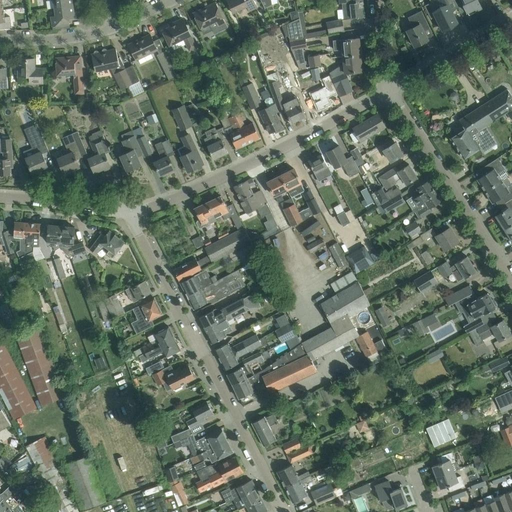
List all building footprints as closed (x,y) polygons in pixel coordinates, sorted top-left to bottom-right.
[(257,7),(253,0),(226,0),(233,13),(247,7),(249,11),(257,7)] [(260,0),(265,8),(272,5),(271,0),(260,0)] [(451,10),(458,7),(454,0),(440,0),(444,6),(433,11),(442,30),(458,23),(451,10)] [(462,0),(464,4),(463,5),(467,13),(475,9),(476,11),(482,8),(477,0),(462,0)] [(351,19),(365,17),(363,1),(339,3),(339,4),(342,3),(343,9),(344,19),(350,18),(351,19)] [(216,2),(193,13),(203,34),(212,30),(214,34),(228,28),(216,2)] [(70,28),(70,24),(69,19),(76,17),(76,12),(74,13),(73,5),(54,8),(56,16),(51,16),(52,27),(53,30),(70,28)] [(3,10),(0,10),(0,29),(12,28),(10,17),(4,17),(3,10)] [(298,11),(290,12),(292,19),(299,18),(298,12),(298,11)] [(421,11),(408,17),(413,28),(407,31),(415,47),(428,40),(422,28),(428,25),(421,11)] [(183,18),(169,25),(170,27),(162,30),(170,46),(184,39),(189,51),(197,47),(183,18)] [(307,47),(305,39),(304,39),(301,28),(299,18),(286,24),(290,42),(291,50),(307,47)] [(342,20),(327,23),(329,34),(345,31),(342,20)] [(300,68),(291,50),(282,25),(253,39),(264,68),(288,60),(293,71),(300,68)] [(128,44),(136,61),(157,50),(159,54),(165,51),(159,39),(154,41),(150,34),(128,44)] [(343,56),(360,54),(362,53),(362,47),(360,47),(359,39),(342,40),(343,56)] [(118,73),(125,87),(125,88),(140,81),(132,65),(125,69),(120,57),(118,58),(116,49),(107,51),(106,49),(105,49),(103,49),(102,50),(102,52),(99,53),(98,51),(97,51),(95,51),(94,52),(94,54),(92,54),(95,71),(111,68),(114,75),(118,73)] [(360,54),(343,56),(345,73),(362,71),(360,54)] [(319,55),(309,57),(310,67),(321,65),(319,55)] [(84,93),(81,56),(73,57),(74,58),(66,59),(66,57),(56,58),(57,75),(74,74),(76,94),(84,93)] [(43,83),(43,69),(36,69),(36,67),(35,67),(35,59),(27,59),(27,57),(21,57),(21,59),(19,59),(19,68),(17,68),(17,74),(19,74),(19,76),(30,76),(30,83),(43,83)] [(211,62),(204,65),(206,71),(213,67),(211,62)] [(172,69),(165,73),(168,79),(175,76),(172,69)] [(279,87),(278,87),(275,80),(280,78),(278,72),(266,76),(269,84),(278,110),(284,109),(285,108),(286,111),(285,111),(291,123),(306,116),(300,104),(296,96),(290,99),(289,94),(282,96),(279,87)] [(347,83),(343,74),(332,78),(336,88),(347,83)] [(326,85),(310,93),(319,110),(331,105),(328,97),(337,93),(329,75),(323,78),(326,85)] [(251,109),(261,104),(252,83),(242,87),(251,109)] [(501,116),(507,112),(511,119),(511,118),(511,96),(507,90),(491,100),(501,116)] [(268,107),(261,110),(264,118),(262,119),(269,134),(276,130),(277,132),(281,130),(280,128),(282,127),(276,113),(279,112),(278,110),(275,104),(274,104),(271,98),(269,97),(265,99),(265,101),(268,107)] [(483,128),(501,116),(491,100),(460,120),(465,129),(451,138),(456,147),(467,141),(465,139),(483,128)] [(114,107),(117,113),(123,110),(121,104),(114,107)] [(189,114),(196,112),(192,104),(186,106),(189,114)] [(182,129),(192,125),(183,106),(173,110),(182,129)] [(248,143),(260,138),(253,123),(246,126),(243,121),(246,119),(242,111),(235,115),(248,143)] [(378,113),(353,128),(355,131),(352,133),(351,136),(353,140),(356,140),(359,139),(361,142),(386,127),(378,113)] [(156,115),(147,118),(150,125),(158,121),(156,115)] [(248,143),(235,115),(221,121),(225,129),(224,129),(227,135),(229,134),(236,149),(248,143)] [(224,129),(223,127),(216,130),(215,128),(205,132),(207,137),(205,138),(208,146),(207,146),(213,159),(228,152),(222,140),(228,137),(227,135),(224,129)] [(467,141),(456,147),(464,159),(480,148),(485,145),(488,148),(496,143),(488,132),(486,133),(483,128),(465,139),(467,141)] [(133,131),(145,157),(153,154),(145,136),(144,136),(140,129),(134,132),(134,131),(133,131)] [(82,141),(78,131),(72,133),(76,143),(82,141)] [(145,157),(133,131),(132,131),(121,136),(123,141),(128,153),(120,156),(127,171),(141,164),(138,158),(143,155),(144,158),(145,157)] [(82,157),(78,147),(76,143),(72,133),(63,137),(69,153),(58,158),(64,173),(80,167),(76,159),(82,157)] [(188,171),(203,164),(189,135),(183,138),(190,152),(181,156),(188,171)] [(96,156),(89,159),(95,172),(110,165),(104,152),(110,150),(103,136),(90,141),(97,156),(96,156)] [(174,169),(167,154),(174,151),(168,139),(162,142),(161,141),(155,144),(158,152),(162,159),(154,163),(160,175),(174,169)] [(0,158),(0,175),(11,175),(10,167),(13,167),(11,140),(0,141),(1,151),(3,151),(4,158),(0,158)] [(35,146),(23,151),(33,175),(49,168),(41,149),(47,147),(45,142),(35,146)] [(388,143),(374,152),(382,165),(385,164),(389,170),(401,163),(398,158),(403,154),(402,153),(404,152),(401,147),(399,148),(395,142),(390,146),(388,143)] [(88,155),(83,144),(78,147),(82,157),(88,155)] [(334,148),(332,147),(328,149),(328,151),(327,152),(335,168),(343,164),(350,177),(360,172),(354,161),(349,164),(339,146),(334,148)] [(362,156),(357,147),(350,151),(356,159),(362,156)] [(315,158),(309,161),(319,181),(332,174),(328,166),(322,154),(321,155),(320,153),(314,156),(315,158)] [(365,162),(361,156),(354,160),(357,166),(365,162)] [(485,191),(502,180),(497,173),(501,170),(499,166),(502,164),(498,158),(483,168),(487,173),(477,179),(485,191)] [(399,171),(396,167),(392,169),(392,168),(381,175),(378,177),(386,189),(397,183),(396,181),(402,177),(406,184),(417,177),(409,165),(399,171)] [(282,175),(281,175),(288,190),(291,196),(305,190),(301,183),(294,169),(287,172),(286,170),(281,173),(282,175)] [(275,178),(268,182),(275,196),(279,203),(284,200),(281,193),(288,190),(281,175),(280,176),(279,174),(274,177),(275,178)] [(240,200),(253,194),(250,186),(255,184),(252,178),(234,187),(240,200)] [(413,199),(417,206),(418,206),(430,198),(428,195),(435,190),(429,180),(416,189),(420,195),(413,199)] [(502,180),(485,191),(493,203),(502,197),(505,203),(511,198),(511,186),(511,185),(507,188),(502,180)] [(373,201),(370,196),(366,188),(361,191),(365,200),(362,202),(364,206),(373,201)] [(382,188),(371,194),(378,207),(389,201),(382,188)] [(253,194),(240,200),(246,213),(257,208),(261,217),(271,212),(267,203),(261,190),(253,194)] [(392,190),(391,190),(386,193),(390,200),(396,196),(392,191),(392,190)] [(412,209),(419,220),(432,212),(430,209),(442,201),(435,190),(428,195),(430,198),(418,206),(417,206),(412,209)] [(389,201),(382,205),(386,212),(405,202),(400,194),(389,201)] [(230,217),(228,212),(229,212),(221,196),(207,202),(216,221),(217,220),(215,218),(222,215),(225,219),(230,217)] [(315,197),(306,201),(313,215),(322,210),(315,197)] [(505,229),(511,224),(511,198),(507,202),(511,207),(496,216),(505,229)] [(200,228),(216,221),(207,202),(195,208),(200,220),(197,222),(200,228)] [(300,214),(295,203),(283,209),(291,226),(303,220),(300,214)] [(351,222),(345,211),(337,215),(343,226),(351,222)] [(237,213),(231,216),(238,231),(244,228),(237,213)] [(0,220),(0,235),(2,235),(3,238),(8,254),(14,252),(10,240),(7,231),(2,232),(3,221),(0,220)] [(413,239),(420,235),(423,233),(422,230),(416,221),(405,227),(407,230),(405,231),(408,235),(410,234),(411,237),(412,237),(413,239)] [(27,237),(28,223),(15,222),(14,237),(20,238),(20,250),(20,252),(27,252),(27,237)] [(28,223),(27,237),(27,252),(34,252),(34,247),(39,247),(39,238),(40,224),(28,223)] [(60,247),(62,226),(49,225),(47,242),(50,246),(52,246),(55,250),(60,247)] [(73,244),(75,227),(62,226),(60,247),(65,252),(67,249),(72,249),(73,244)] [(207,247),(205,248),(209,256),(213,262),(230,253),(250,243),(251,242),(251,240),(248,235),(244,228),(238,231),(212,244),(207,247)] [(413,239),(411,240),(412,242),(415,246),(436,234),(432,228),(423,233),(420,235),(413,239)] [(458,242),(450,228),(436,236),(445,250),(458,242)] [(112,259),(125,242),(110,231),(105,236),(102,233),(89,250),(96,254),(103,245),(109,251),(107,254),(112,259)] [(248,235),(251,240),(259,236),(256,232),(252,231),(248,235)] [(205,244),(202,239),(201,235),(192,239),(197,248),(205,244)] [(322,237),(306,245),(310,253),(326,244),(322,237)] [(209,238),(204,241),(205,244),(207,247),(212,244),(209,238)] [(84,243),(77,246),(85,268),(92,265),(91,263),(84,243)] [(230,253),(232,259),(253,248),(250,243),(230,253)] [(364,246),(346,256),(356,273),(374,262),(364,246)] [(20,250),(17,252),(20,259),(27,255),(34,252),(27,252),(20,252),(20,250)] [(428,250),(421,254),(428,265),(434,261),(428,250)] [(27,255),(20,259),(24,267),(30,264),(36,261),(37,261),(34,252),(27,255)] [(198,262),(196,259),(174,270),(179,281),(192,274),(192,273),(213,262),(209,256),(198,262)] [(465,278),(476,271),(467,256),(456,263),(456,264),(450,267),(447,261),(438,267),(444,277),(459,268),(465,278)] [(316,265),(319,270),(332,262),(329,257),(316,265)] [(61,279),(66,277),(60,258),(54,260),(60,280),(61,279)] [(54,260),(48,261),(57,288),(63,286),(61,280),(62,280),(61,279),(60,280),(54,260)] [(92,265),(94,273),(98,282),(101,281),(99,276),(100,275),(98,271),(101,270),(97,260),(91,263),(92,265)] [(219,299),(230,293),(245,284),(238,269),(217,280),(218,280),(210,284),(200,289),(187,296),(194,309),(207,302),(210,304),(213,303),(212,303),(219,300),(219,299)] [(431,282),(426,275),(425,274),(415,280),(420,289),(431,282)] [(194,276),(180,283),(187,296),(200,289),(210,284),(218,280),(217,280),(215,275),(207,279),(202,282),(200,280),(197,282),(194,276)] [(145,280),(127,289),(133,301),(137,299),(138,300),(152,293),(145,280)] [(337,293),(320,303),(332,326),(332,327),(349,316),(349,317),(369,305),(368,304),(370,304),(366,295),(363,291),(358,281),(357,281),(337,293)] [(474,293),(470,285),(445,298),(447,303),(449,306),(450,306),(449,306),(455,303),(470,295),(473,293),(474,294),(474,293)] [(371,287),(363,291),(366,295),(373,291),(371,287)] [(66,288),(54,293),(65,319),(76,314),(66,288)] [(469,332),(477,328),(481,326),(484,324),(481,317),(480,316),(483,314),(484,314),(496,308),(495,306),(497,305),(493,299),(492,300),(488,292),(476,299),(475,295),(471,297),(465,301),(469,307),(463,310),(470,323),(464,327),(467,333),(469,332)] [(104,299),(106,304),(113,319),(125,312),(120,301),(119,301),(116,293),(104,299)] [(243,298),(249,309),(250,313),(261,307),(253,293),(243,298)] [(152,320),(163,314),(154,298),(139,305),(139,306),(133,309),(138,320),(132,323),(137,334),(154,325),(152,320)] [(202,316),(198,318),(203,326),(205,330),(225,319),(227,321),(249,309),(243,298),(222,310),(219,308),(215,308),(213,309),(213,310),(202,316)] [(100,301),(108,322),(111,320),(106,304),(104,299),(100,301)] [(383,307),(374,311),(377,318),(386,313),(383,307)] [(15,324),(8,309),(0,313),(0,316),(6,328),(15,324)] [(359,335),(349,317),(349,316),(332,327),(332,326),(319,333),(330,351),(356,337),(357,337),(367,357),(377,351),(378,354),(386,350),(381,339),(373,343),(367,331),(359,335)] [(229,325),(227,321),(225,319),(205,330),(212,344),(226,336),(223,329),(229,325)] [(426,326),(423,319),(413,323),(417,331),(426,326)] [(259,339),(268,335),(261,321),(252,326),(256,334),(230,347),(228,343),(215,350),(220,360),(259,339)] [(484,324),(481,326),(477,328),(469,332),(477,346),(484,342),(483,339),(495,333),(499,341),(511,335),(503,321),(492,326),(490,321),(484,324)] [(290,323),(276,330),(283,342),(296,335),(290,323)] [(126,362),(145,352),(145,353),(175,338),(169,326),(154,334),(156,339),(151,341),(151,342),(133,351),(135,354),(125,359),(126,362)] [(41,327),(16,336),(41,405),(66,396),(41,327)] [(312,361),(330,351),(319,333),(302,342),(302,343),(299,345),(290,352),(272,363),(263,370),(248,378),(247,378),(233,385),(243,406),(273,392),(274,394),(279,392),(277,389),(317,371),(312,361)] [(166,357),(181,350),(175,338),(145,353),(148,359),(163,352),(166,357)] [(248,352),(262,345),(262,344),(259,339),(220,360),(225,370),(239,363),(236,359),(248,352)] [(37,407),(3,342),(0,343),(0,393),(13,419),(37,407)] [(120,346),(112,347),(115,363),(122,362),(120,346)] [(440,348),(426,355),(430,363),(444,355),(440,348)] [(263,370),(254,374),(249,364),(257,360),(258,363),(271,357),(267,350),(261,353),(259,351),(242,360),(245,365),(242,367),(227,374),(233,385),(247,378),(248,378),(263,370)] [(507,356),(490,364),(492,370),(493,372),(511,364),(507,356)] [(149,375),(164,367),(161,361),(146,368),(149,375)] [(193,372),(192,372),(189,366),(181,370),(180,368),(165,375),(162,370),(153,374),(158,385),(168,381),(172,389),(174,388),(175,390),(182,387),(181,385),(195,378),(194,376),(195,375),(193,372)] [(180,440),(193,435),(204,429),(201,423),(206,420),(205,418),(213,414),(207,401),(192,409),(196,417),(187,422),(190,428),(178,434),(180,440)] [(0,430),(10,425),(2,411),(0,411),(0,430)] [(252,423),(264,446),(276,440),(270,427),(279,423),(273,412),(252,423)] [(363,433),(372,428),(367,419),(358,423),(363,433)] [(511,425),(500,430),(507,447),(511,444),(511,425)] [(204,451),(227,440),(221,428),(198,440),(204,451)] [(161,435),(154,438),(159,450),(166,446),(161,435)] [(193,435),(180,440),(183,446),(183,447),(196,441),(193,435)] [(59,511),(78,511),(79,511),(63,481),(67,479),(45,436),(25,446),(59,511)] [(286,454),(301,447),(297,439),(282,445),(286,454)] [(175,442),(174,443),(176,449),(183,446),(180,440),(175,442)] [(204,451),(191,458),(194,464),(209,456),(212,462),(218,459),(219,459),(233,452),(229,444),(228,443),(227,440),(204,451)] [(310,445),(287,455),(290,463),(314,453),(310,445)] [(458,461),(456,462),(452,452),(438,457),(438,458),(441,457),(443,462),(433,466),(434,469),(433,469),(433,471),(433,474),(435,475),(436,475),(437,477),(460,468),(458,461)] [(338,464),(343,475),(362,466),(357,455),(338,464)] [(88,456),(66,464),(65,465),(82,511),(106,503),(88,456)] [(226,481),(243,472),(235,457),(219,465),(226,478),(224,479),(226,481)] [(1,458),(0,458),(0,468),(4,473),(10,467),(1,458)] [(19,464),(15,466),(18,473),(20,473),(27,469),(28,471),(34,468),(29,459),(19,464)] [(204,461),(195,466),(197,471),(207,467),(204,461)] [(308,471),(298,476),(292,464),(277,472),(285,488),(300,480),(300,481),(311,476),(310,474),(310,475),(308,471)] [(226,478),(219,465),(219,466),(216,467),(215,465),(210,465),(207,467),(197,471),(201,480),(196,483),(201,492),(213,486),(214,487),(226,481),(224,479),(226,478)] [(174,467),(165,469),(169,481),(178,478),(174,467)] [(325,468),(315,473),(318,480),(328,476),(325,468)] [(457,477),(454,471),(461,469),(460,468),(437,477),(438,480),(437,480),(437,482),(438,484),(439,486),(440,486),(441,489),(452,485),(454,490),(450,491),(450,492),(465,486),(461,476),(457,477)] [(356,472),(345,477),(348,485),(352,483),(360,480),(357,474),(356,474),(356,472)] [(300,480),(285,488),(293,503),(308,495),(304,487),(303,486),(308,483),(313,480),(311,476),(300,481),(300,480)] [(174,494),(183,490),(182,489),(184,488),(180,481),(178,482),(176,479),(169,482),(173,493),(174,494)] [(224,497),(217,501),(219,506),(233,499),(234,500),(248,494),(248,492),(256,488),(252,480),(248,482),(237,487),(230,491),(231,494),(224,497)] [(408,505),(401,488),(393,491),(389,481),(375,486),(381,501),(382,500),(383,504),(385,508),(389,509),(393,509),(396,508),(396,509),(408,505)] [(344,494),(340,485),(332,489),(329,484),(311,491),(317,505),(344,494)] [(371,490),(368,484),(349,493),(352,499),(359,496),(359,495),(371,490)] [(0,502),(10,493),(15,489),(11,485),(1,495),(0,493),(0,502)] [(26,487),(26,488),(32,494),(37,490),(39,488),(38,487),(36,485),(28,486),(26,487)] [(247,506),(261,499),(256,488),(248,492),(248,494),(234,500),(239,510),(247,506)] [(33,503),(42,495),(37,490),(32,494),(28,497),(33,503)] [(183,504),(188,502),(183,490),(174,494),(178,506),(183,504)] [(348,492),(342,495),(345,501),(351,499),(348,492)] [(19,505),(20,505),(10,493),(0,502),(0,511),(13,511),(20,506),(19,505)] [(505,511),(511,510),(505,494),(494,498),(495,500),(499,511),(505,511)] [(249,511),(263,511),(267,510),(261,499),(247,506),(249,511)] [(499,511),(495,500),(485,504),(488,511),(499,511)]
